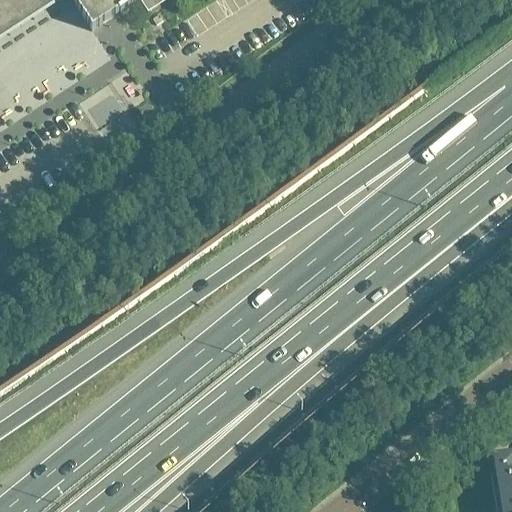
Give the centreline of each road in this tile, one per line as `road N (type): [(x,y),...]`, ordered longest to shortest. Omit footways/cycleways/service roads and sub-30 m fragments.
road 1 (motorway): [(511,98),(0,511)]
road 2 (motorway): [(511,98),(256,251),(0,427)]
road 3 (motorway): [(95,511),(511,179)]
road 4 (motorway): [(148,511),(290,383),(511,207)]
road 5 (unclassified): [(0,274),(371,0)]
road 6 (residential): [(335,511),(511,369)]
